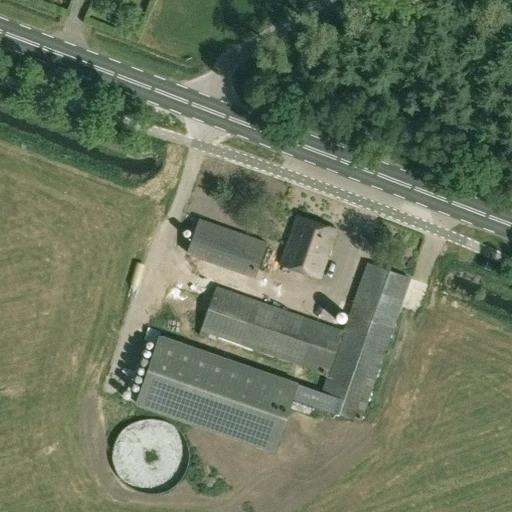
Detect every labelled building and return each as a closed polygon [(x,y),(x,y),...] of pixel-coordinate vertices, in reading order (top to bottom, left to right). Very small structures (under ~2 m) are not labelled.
[(295,215),(279,265),(318,278),(335,229),(295,215)] [(267,243),(198,219),(185,254),(254,278),(267,243)] [(366,263),(342,331),(326,378),(316,406),(360,422),(410,278),(366,263)] [(408,304),(427,311),(436,286),(417,279),(408,304)] [(326,378),(342,331),(216,286),(200,331),(314,370),(313,374),(326,378)] [(273,453),(297,384),(158,336),(134,406),(273,453)]
